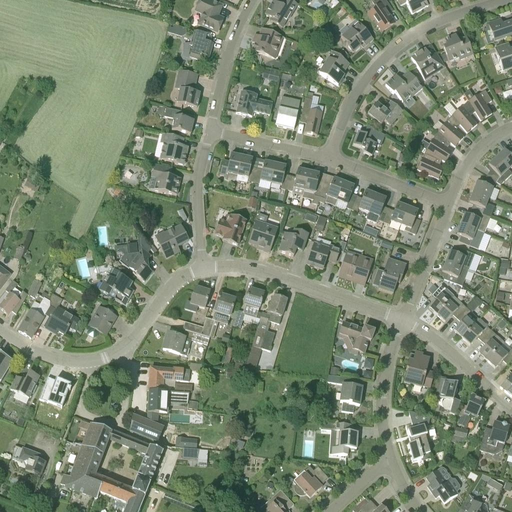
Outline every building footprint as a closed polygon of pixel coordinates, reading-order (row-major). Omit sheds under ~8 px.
[(217,34),(222,20),(217,18),(221,7),(203,0),(200,0),(195,12),(203,15),(198,26),(217,34)] [(297,6),(287,0),(282,0),(279,6),(273,2),(265,16),(275,22),(273,25),(282,29),(287,20),(288,21),(297,6)] [(394,25),(386,13),(391,9),(384,0),(376,0),(372,4),(376,9),(368,15),(372,21),(374,20),(382,32),(394,25)] [(434,5),(431,0),(395,0),(399,8),(406,5),(412,16),(434,5)] [(502,26),(500,21),(487,25),(493,43),(511,37),(511,23),(502,26)] [(366,48),(373,41),(358,23),(341,39),(345,44),(343,46),(347,51),(348,50),(352,55),(364,45),(366,48)] [(184,39),(187,30),(169,25),(167,34),(184,39)] [(279,46),(282,38),(264,31),(261,39),(255,37),(252,44),(255,44),(252,52),(271,59),(276,45),(279,46)] [(208,59),(212,45),(210,44),(212,38),(194,33),(190,47),(192,48),(189,59),(199,62),(201,58),(202,58),(202,57),(208,59)] [(458,42),(455,37),(444,41),(446,47),(442,49),(448,63),(458,59),(459,61),(473,56),(466,39),(458,42)] [(511,50),(510,52),(508,45),(494,50),(499,64),(503,63),(506,73),(511,70),(511,50)] [(429,59),(424,51),(411,59),(425,81),(445,69),(436,54),(429,59)] [(337,87),(344,77),(340,74),(347,64),(332,53),(319,75),(337,87)] [(270,72),(263,71),(261,79),(268,81),(267,82),(277,84),(280,73),(270,71),(270,72)] [(196,109),(199,95),(193,93),(197,76),(179,72),(175,90),(180,91),(177,105),(196,109)] [(422,89),(408,73),(399,81),(396,77),(385,87),(393,96),(394,95),(402,104),(409,97),(411,99),(422,89)] [(287,84),(288,76),(281,74),(279,83),(287,84)] [(506,102),(511,99),(511,90),(503,93),(506,102)] [(473,99),(468,92),(463,95),(468,103),(475,113),(480,123),(491,115),(486,106),(491,103),(485,92),(473,99)] [(269,117),(272,105),(265,103),(256,101),(256,97),(241,93),(236,115),(252,118),(253,113),(269,117)] [(293,131),(298,113),(300,102),(281,98),(279,109),(275,127),(293,131)] [(317,137),(322,114),(310,111),(312,102),(305,100),(300,122),(306,123),(304,134),(317,137)] [(402,113),(391,103),(385,110),(376,105),(367,115),(380,127),(384,122),(390,127),(402,113)] [(467,135),(477,126),(470,118),(475,113),(468,103),(452,117),(460,126),(467,135)] [(190,135),(193,122),(182,119),(183,113),(166,109),(164,118),(174,121),(171,131),(190,135)] [(455,149),(463,139),(455,131),(460,126),(452,117),(437,133),(447,141),(455,149)] [(384,137),(379,134),(367,127),(364,135),(358,133),(353,146),(364,151),(363,154),(371,158),(376,146),(380,147),(384,137)] [(443,147),(447,141),(437,133),(429,146),(421,141),(418,146),(426,151),(436,158),(445,164),(452,153),(443,147)] [(183,166),(187,149),(181,148),(183,140),(163,135),(161,144),(163,145),(160,160),(173,163),(172,164),(183,166)] [(438,181),(443,169),(434,164),(436,158),(426,151),(417,171),(438,181)] [(511,152),(507,155),(504,151),(496,159),(508,171),(511,166),(511,152)] [(237,177),(241,158),(231,155),(229,163),(223,162),(219,176),(226,178),(226,174),(237,177)] [(253,184),(256,170),(250,168),(252,160),(241,158),(237,177),(248,179),(247,183),(253,184)] [(489,173),(486,177),(496,184),(499,179),(508,171),(496,159),(485,169),(489,173)] [(271,184),(275,165),(264,163),(262,171),(256,170),(253,184),(259,185),(260,182),(271,184)] [(286,192),(290,177),(284,176),(286,168),(275,165),(271,184),(281,187),(280,190),(286,192)] [(176,196),(180,180),(170,178),(172,170),(154,166),(151,179),(156,180),(154,191),(176,196)] [(302,197),(308,173),(297,171),(295,179),(290,177),(286,192),(292,193),(292,195),(302,197)] [(317,207),(318,204),(324,185),(317,184),(319,175),(308,173),(302,197),(302,200),(313,202),(312,206),(317,207)] [(492,189),(496,184),(486,177),(481,185),(477,183),(473,194),(488,200),(492,189)] [(36,194),(40,185),(28,179),(23,188),(36,194)] [(337,202),(343,184),(333,180),(330,187),(324,185),(318,204),(323,206),(324,204),(334,208),(337,202)] [(351,211),(356,198),(351,195),(354,188),(343,184),(337,202),(347,206),(345,209),(351,211)] [(368,214),(375,196),(365,192),(362,200),(356,198),(351,211),(357,214),(358,210),(368,214)] [(490,219),(494,208),(486,205),(488,200),(473,194),(469,204),(473,206),(471,211),(490,219)] [(383,224),(388,210),(383,208),(386,200),(375,196),(368,214),(366,221),(376,225),(377,222),(383,224)] [(255,211),(258,201),(250,199),(247,209),(255,211)] [(400,227),(407,209),(397,205),(394,212),(388,210),(383,224),(389,226),(390,223),(400,227)] [(415,236),(420,223),(415,220),(418,213),(407,209),(400,227),(405,228),(403,232),(415,236)] [(490,219),(471,211),(469,217),(464,215),(460,226),(484,235),(490,219)] [(269,254),(277,230),(265,226),(267,219),(258,216),(249,245),(262,249),(261,251),(269,254)] [(237,247),(246,222),(231,217),(228,225),(219,222),(214,236),(223,239),(222,242),(237,247)] [(322,233),(326,221),(319,219),(315,231),(322,233)] [(477,251),(484,235),(460,226),(456,236),(460,238),(458,243),(477,251)] [(166,260),(176,255),(173,250),(188,243),(180,228),(163,236),(165,239),(157,242),(166,260)] [(302,253),(308,236),(294,231),(292,238),(284,235),(278,253),(293,258),(295,251),(302,253)] [(148,270),(147,262),(150,258),(147,255),(150,251),(141,238),(134,246),(114,249),(124,257),(118,264),(128,271),(129,269),(134,272),(132,274),(144,283),(152,273),(148,270)] [(328,251),(314,246),(307,267),(322,272),(326,261),(335,264),(339,251),(329,247),(328,251)] [(20,262),(24,251),(17,248),(13,259),(20,262)] [(474,256),(467,253),(456,249),(454,255),(449,253),(445,263),(468,272),(474,256)] [(364,286),(371,263),(347,255),(339,277),(364,286)] [(399,285),(406,266),(388,260),(378,290),(393,296),(397,284),(399,285)] [(462,288),(468,272),(445,263),(441,274),(446,275),(443,281),(462,288)] [(0,288),(10,275),(0,267),(0,288)] [(132,284),(119,277),(120,274),(114,270),(109,278),(107,277),(99,292),(106,296),(109,296),(111,291),(117,294),(114,299),(115,301),(125,307),(133,292),(129,290),(132,284)] [(35,299),(41,285),(33,282),(27,296),(35,299)] [(10,294),(17,287),(12,283),(6,291),(10,294)] [(437,316),(449,303),(441,296),(446,291),(441,287),(431,297),(436,301),(428,309),(437,316)] [(204,311),(209,293),(195,289),(189,307),(190,307),(188,311),(203,315),(204,311)] [(256,318),(258,311),(263,294),(249,290),(244,307),(242,314),(237,312),(232,327),(239,329),(244,315),(256,318)] [(16,316),(27,296),(22,292),(16,300),(10,295),(0,307),(0,310),(7,316),(11,312),(16,316)] [(503,303),(504,295),(497,294),(496,302),(503,303)] [(205,318),(202,329),(200,336),(209,339),(213,322),(227,326),(229,319),(234,300),(221,297),(220,302),(217,302),(213,314),(214,314),(211,320),(205,318)] [(262,312),(259,324),(269,327),(269,323),(279,326),(286,302),(273,298),(271,305),(269,305),(266,314),(262,312)] [(456,320),(466,310),(454,298),(449,303),(437,316),(445,324),(452,316),(456,320)] [(43,318),(49,308),(49,303),(43,299),(34,313),(30,311),(18,333),(30,340),(44,319),(43,318)] [(479,308),(482,305),(477,300),(473,303),(479,308)] [(72,331),(78,321),(57,309),(45,330),(55,336),(57,332),(64,337),(69,329),(72,331)] [(105,337),(116,319),(99,309),(88,327),(105,337)] [(462,339),(479,321),(466,310),(456,320),(461,324),(453,332),(462,339)] [(481,343),(491,333),(479,321),(462,339),(470,347),(477,339),(481,343)] [(200,336),(202,329),(185,323),(182,330),(200,336)] [(362,331),(343,324),(338,338),(342,340),(345,346),(348,344),(352,351),(363,355),(368,342),(370,343),(374,332),(363,329),(362,331)] [(206,347),(209,339),(200,336),(182,330),(180,338),(168,334),(163,351),(181,356),(187,358),(191,342),(206,347)] [(270,353),(271,348),(270,348),(274,335),(257,330),(253,348),(270,353)] [(487,362),(499,349),(503,344),(491,333),(481,343),(486,347),(478,355),(487,362)] [(227,345),(229,339),(223,336),(221,343),(227,345)] [(228,365),(233,351),(227,349),(223,364),(228,365)] [(507,357),(499,349),(487,362),(495,370),(502,362),(506,366),(511,360),(511,351),(507,357)] [(421,358),(422,355),(414,353),(414,356),(410,355),(405,372),(406,372),(403,384),(421,389),(422,388),(430,390),(434,374),(426,372),(429,360),(421,358)] [(3,357),(0,354),(0,383),(13,363),(3,356),(3,357)] [(366,359),(365,367),(372,368),(374,360),(366,359)] [(337,378),(339,370),(331,369),(329,376),(337,378)] [(172,372),(150,370),(148,391),(163,392),(163,381),(188,383),(189,372),(183,371),(172,370),(172,372)] [(240,382),(241,373),(227,371),(225,380),(240,382)] [(35,387),(39,378),(29,373),(24,383),(16,379),(16,378),(15,377),(9,391),(28,400),(31,395),(33,396),(37,388),(35,387)] [(505,396),(511,387),(511,377),(508,374),(496,388),(505,396)] [(359,408),(361,389),(356,388),(357,381),(328,377),(327,384),(342,386),(339,403),(342,404),(341,413),(353,415),(354,407),(359,408)] [(456,417),(460,402),(453,400),(457,385),(453,384),(453,382),(439,378),(434,398),(445,400),(443,411),(450,412),(449,415),(456,417)] [(69,397),(72,385),(59,380),(56,388),(50,385),(44,402),(63,406),(63,396),(69,397)] [(149,392),(148,415),(167,416),(168,404),(181,404),(188,405),(189,393),(175,393),(163,392),(148,391),(148,392),(149,392)] [(460,418),(457,425),(465,429),(469,419),(468,419),(468,417),(476,421),(477,419),(484,403),(471,396),(466,407),(463,406),(458,417),(460,418)] [(197,412),(197,404),(189,403),(188,411),(197,412)] [(413,463),(422,460),(421,457),(429,454),(424,437),(426,436),(424,427),(426,427),(428,418),(408,412),(402,430),(407,431),(410,440),(408,440),(409,445),(408,445),(413,463)] [(132,417),(129,432),(158,443),(170,451),(182,451),(185,438),(162,432),(163,429),(132,417)] [(81,422),(79,428),(86,431),(89,425),(81,422)] [(356,451),(357,434),(352,434),(352,427),(321,424),(320,432),(332,433),(332,435),(339,436),(338,449),(331,448),(331,456),(347,457),(347,450),(356,451)] [(501,452),(509,428),(493,424),(491,431),(484,430),(478,452),(494,456),(501,452)] [(130,451),(133,442),(91,425),(83,448),(76,445),(69,464),(61,486),(95,473),(108,442),(130,451)] [(465,440),(467,431),(454,428),(449,443),(463,446),(464,440),(465,440)] [(138,455),(142,445),(133,442),(130,451),(138,455)] [(138,511),(149,486),(162,453),(142,445),(138,455),(145,457),(131,491),(101,479),(101,475),(95,473),(61,486),(97,500),(99,494),(127,505),(124,511),(138,511)] [(40,478),(45,463),(38,460),(39,456),(15,447),(13,450),(16,451),(13,459),(24,463),(25,468),(26,468),(25,472),(40,478)] [(199,459),(199,451),(183,450),(183,458),(199,459)] [(207,452),(199,451),(199,459),(198,463),(207,464),(207,452)] [(313,472),(309,468),(299,477),(301,478),(295,484),(296,486),(295,488),(294,489),(295,492),(295,493),(296,495),(297,496),(299,497),(301,497),(303,496),(305,495),(309,500),(322,489),(320,487),(328,480),(317,468),(313,472)] [(445,484),(436,472),(426,479),(430,486),(427,488),(435,500),(439,498),(444,505),(457,496),(456,494),(459,492),(459,488),(455,482),(450,481),(448,483),(445,484)] [(501,492),(503,485),(489,480),(487,487),(501,492)] [(287,511),(293,506),(280,492),(267,503),(270,507),(264,511),(287,511)] [(478,511),(480,507),(474,503),(476,500),(468,496),(459,510),(462,511),(478,511)] [(376,510),(369,502),(358,511),(385,511),(380,507),(376,510)]
